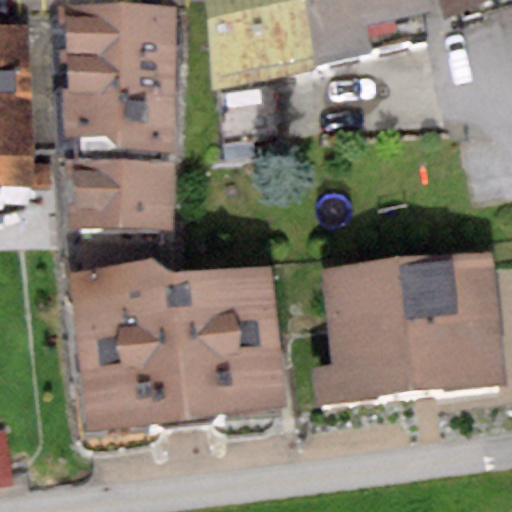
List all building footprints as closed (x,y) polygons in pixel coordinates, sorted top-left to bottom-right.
[(324,88),(306,0),(214,0),(233,105),(324,88)] [(306,0),(324,88),(382,77),(376,48),(437,36),(430,0),(306,0)] [(511,0),(442,0),(456,45),(511,27),(511,0)] [(209,31),(99,31),(99,253),(208,254),(209,31)] [(40,48),(0,49),(0,180),(47,179),(40,48)] [(511,406),(511,273),(348,296),(360,389),(339,392),(344,430),(511,406)] [(187,285),(105,295),(125,451),(311,426),(294,295),(208,306),(187,285)] [(0,497),(16,494),(6,441),(0,441),(0,497)]
